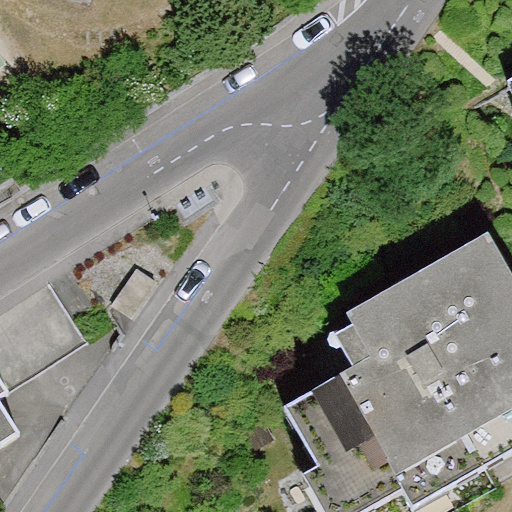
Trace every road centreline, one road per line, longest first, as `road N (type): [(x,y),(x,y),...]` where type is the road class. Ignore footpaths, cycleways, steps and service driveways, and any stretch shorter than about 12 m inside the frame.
road 1 (residential): [(316,139),(60,511)]
road 2 (residential): [(0,269),(212,135),(270,124),(316,139)]
road 3 (residential): [(411,0),(316,139)]
